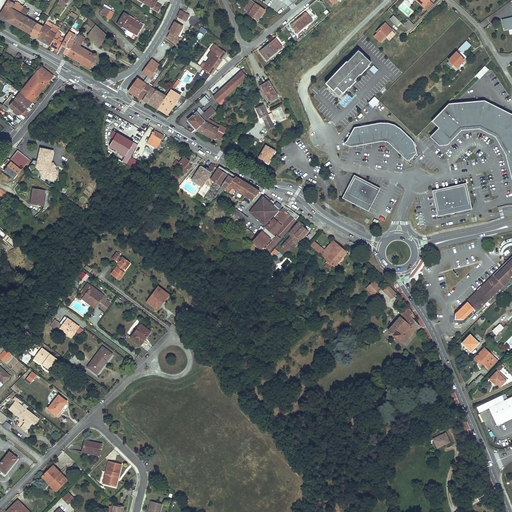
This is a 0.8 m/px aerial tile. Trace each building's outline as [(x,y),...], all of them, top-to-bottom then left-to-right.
[(1,16),(15,24),(21,12),(14,8),(16,5),(14,4),(15,2),(11,0),(10,0),(8,4),(1,16)] [(61,0),(59,5),(65,9),(69,0),(61,0)] [(156,2),(157,0),(141,0),(155,9),(161,12),(164,7),(159,4),(156,2)] [(429,0),(415,0),(423,7),(428,11),(434,4),(429,0)] [(250,4),(244,13),(247,14),(255,3),(252,1),(250,4)] [(247,14),(257,22),(265,10),(255,3),(247,14)] [(115,12),(104,5),(100,12),(111,19),(115,12)] [(187,16),(180,11),(177,17),(184,22),(187,16)] [(21,12),(15,24),(32,34),(39,23),(21,12)] [(145,25),(125,12),(118,23),(138,36),(145,25)] [(50,18),(49,17),(50,15),(46,13),(42,20),(47,23),(48,21),(50,18)] [(299,17),(289,25),(297,33),(312,20),(306,14),(300,19),(299,17)] [(400,21),(393,14),(389,19),(396,26),(400,21)] [(502,30),(511,27),(511,17),(500,21),(502,30)] [(97,26),(90,19),(83,31),(85,32),(88,29),(92,32),(97,26)] [(409,30),(414,25),(409,19),(404,24),(409,30)] [(45,26),(39,38),(52,45),(59,31),(61,29),(48,21),(47,23),(45,26)] [(379,30),(374,35),(381,42),(385,37),(389,40),(395,33),(384,22),(378,29),(379,30)] [(39,23),(32,34),(39,38),(45,26),(39,23)] [(176,37),(181,28),(174,24),(172,28),(169,32),(165,39),(167,40),(172,43),(173,42),(176,37)] [(92,32),(89,35),(100,45),(108,36),(97,26),(92,32)] [(59,31),(52,45),(61,51),(67,40),(61,37),(63,33),(59,31)] [(67,40),(61,51),(69,55),(80,36),(71,32),(67,40)] [(80,36),(69,55),(93,69),(99,57),(82,47),(87,38),(81,34),(80,36)] [(274,39),(260,50),(267,59),(281,47),(274,39)] [(467,40),(448,59),(454,65),(456,67),(464,58),(462,56),(471,45),(467,40)] [(202,67),(211,74),(226,53),(214,44),(210,49),(213,52),(202,67)] [(331,77),(325,84),(338,96),(347,86),(348,88),(354,81),(353,80),(364,68),(365,69),(368,66),(367,65),(370,62),(357,50),(341,68),(339,67),(331,77)] [(137,78),(128,90),(136,96),(150,75),(157,65),(154,62),(156,59),(153,57),(141,73),(146,77),(142,82),(137,78)] [(454,65),(448,59),(446,62),(452,67),(454,65)] [(480,79),(489,69),(485,65),(476,75),(480,79)] [(38,71),(50,80),(53,76),(41,67),(39,71),(37,69),(36,70),(38,71)] [(202,67),(194,78),(203,85),(211,74),(202,67)] [(149,87),(141,99),(146,102),(155,90),(153,88),(167,69),(165,68),(150,88),(149,87)] [(245,72),(242,69),(214,95),(220,100),(246,77),(243,74),(245,72)] [(20,93),(32,103),(50,80),(38,71),(36,70),(33,74),(35,75),(20,93)] [(150,75),(136,96),(141,99),(149,87),(147,85),(153,77),(150,75)] [(170,89),(156,109),(166,115),(176,100),(181,104),(184,99),(180,96),(178,94),(176,96),(174,95),(175,93),(174,92),(178,86),(180,88),(183,84),(177,80),(171,88),(170,89)] [(277,96),(266,82),(258,88),(269,102),(277,96)] [(4,92),(10,86),(7,83),(1,89),(4,92)] [(155,90),(146,102),(156,109),(170,89),(171,88),(169,86),(163,95),(155,90)] [(425,94),(421,89),(417,92),(419,95),(417,96),(419,98),(424,95),(425,94)] [(28,108),(32,103),(20,93),(10,106),(15,110),(14,111),(17,113),(18,116),(22,115),(25,118),(31,111),(31,110),(28,108)] [(209,99),(204,93),(199,98),(204,104),(209,99)] [(424,95),(419,98),(424,105),(429,101),(424,95)] [(375,96),(368,102),(373,107),(380,100),(375,96)] [(507,153),(511,172),(511,114),(483,100),(447,104),(430,121),(437,128),(448,138),(459,127),(479,126),(496,134),(507,153)] [(256,108),(254,109),(259,118),(260,117),(266,128),(271,125),(269,121),(266,114),(261,105),(260,106),(258,103),(255,105),(256,108)] [(6,113),(9,110),(4,105),(2,107),(0,108),(6,113)] [(213,112),(216,110),(212,105),(205,111),(206,112),(202,116),(197,110),(188,118),(196,128),(207,118),(213,112)] [(197,110),(202,116),(206,112),(205,111),(200,105),(197,110)] [(243,113),(249,109),(246,105),(240,109),(243,113)] [(207,118),(196,128),(211,139),(212,137),(215,139),(217,136),(220,138),(225,130),(219,126),(219,127),(207,118)] [(353,127),(345,142),(350,145),(380,139),(385,140),(388,141),(390,142),(403,156),(416,152),(413,141),(400,128),(393,124),(387,123),(379,122),(353,127)] [(511,185),(511,172),(507,153),(496,134),(479,126),(459,127),(448,138),(437,128),(428,137),(438,146),(446,145),(461,130),(478,129),(494,137),(504,154),(511,185)] [(130,157),(138,144),(113,130),(109,137),(113,139),(109,146),(125,156),(123,161),(126,163),(130,157)] [(163,136),(154,130),(147,142),(155,148),(159,143),(162,138),(163,136)] [(162,148),(170,139),(167,136),(164,140),(161,144),(159,146),(162,148)] [(345,142),(344,143),(350,147),(380,141),(384,141),(387,142),(389,144),(404,159),(408,163),(416,154),(416,152),(403,156),(390,142),(388,141),(385,140),(380,139),(350,145),(345,142)] [(267,163),(275,150),(265,145),(258,157),(267,163)] [(52,150),(40,148),(37,162),(44,173),(45,173),(45,177),(53,179),(55,171),(50,163),(49,163),(52,150)] [(14,154),(9,160),(20,169),(29,158),(18,149),(14,154)] [(180,161),(177,165),(186,172),(192,164),(190,162),(188,161),(190,159),(185,155),(180,161)] [(139,162),(130,157),(126,163),(135,169),(139,162)] [(9,160),(7,158),(0,166),(0,168),(13,179),(20,169),(9,160)] [(200,165),(210,172),(212,169),(207,166),(206,167),(201,164),(200,165)] [(204,180),(210,172),(200,165),(196,172),(192,179),(201,185),(204,180)] [(210,172),(204,180),(201,185),(201,186),(198,191),(197,193),(211,202),(215,197),(218,192),(220,193),(224,189),(236,175),(230,171),(229,173),(225,170),(224,171),(223,170),(224,168),(219,165),(218,167),(214,165),(212,169),(210,172)] [(178,176),(172,171),(166,178),(172,183),(178,176)] [(242,179),(236,175),(224,189),(229,192),(230,191),(232,187),(237,190),(238,191),(242,193),(252,199),(258,191),(241,180),(242,179)] [(377,189),(369,205),(371,206),(380,188),(353,175),(344,192),(346,193),(354,177),(377,189)] [(346,193),(369,205),(377,189),(354,177),(346,193)] [(468,205),(470,204),(466,183),(431,190),(436,212),(438,211),(433,192),(464,185),(468,205)] [(438,211),(468,205),(464,185),(433,192),(438,211)] [(42,194),(43,189),(31,187),(30,197),(32,197),(31,204),(41,205),(42,194)] [(368,212),(371,206),(369,205),(346,193),(344,192),(341,198),(368,212)] [(263,197),(261,196),(258,199),(254,204),(252,206),(250,208),(250,211),(253,214),(256,216),(265,224),(266,225),(279,210),(278,209),(275,207),(270,205),(268,201),(265,201),(263,197)] [(470,204),(468,205),(438,211),(436,212),(437,217),(471,209),(470,204)] [(243,223),(247,217),(237,209),(232,215),(243,223)] [(274,220),(266,228),(274,236),(265,247),(269,251),(295,220),(283,210),(275,220),(274,220)] [(298,220),(287,233),(290,235),(288,238),(294,243),(305,229),(302,226),(300,228),(297,225),(300,222),(298,220)] [(263,232),(254,242),(260,247),(269,237),(263,232)] [(289,244),(285,240),(278,249),(279,249),(281,251),(282,252),(289,244)] [(323,251),(311,241),(307,245),(320,255),(323,251)] [(331,267),(344,252),(332,241),(323,251),(320,255),(323,258),(321,260),(324,262),(322,265),(325,268),(328,264),(331,267)] [(117,263),(108,274),(116,280),(122,272),(120,270),(122,268),(124,269),(129,262),(121,257),(120,258),(118,256),(119,255),(115,252),(110,258),(114,261),(116,258),(119,260),(117,263)] [(511,257),(503,266),(460,309),(460,317),(470,317),(480,307),(478,306),(480,305),(481,306),(511,277),(511,275),(511,273),(511,272),(511,257)] [(104,296),(85,282),(81,288),(82,289),(79,291),(77,294),(86,301),(89,298),(96,303),(94,305),(98,308),(104,300),(102,299),(104,296)] [(377,289),(369,282),(362,289),(370,297),(372,293),(374,291),(377,289)] [(394,294),(385,285),(380,291),(389,299),(394,294)] [(152,292),(145,302),(154,308),(159,302),(161,304),(168,294),(158,287),(153,294),(152,292)] [(104,300),(98,308),(102,311),(109,302),(105,299),(104,300)] [(414,314),(408,307),(403,312),(399,316),(388,329),(401,343),(418,325),(415,320),(416,318),(414,314)] [(64,326),(68,319),(65,316),(60,323),(64,326)] [(79,326),(68,319),(64,326),(60,323),(55,319),(50,326),(58,331),(60,328),(72,337),(76,331),(79,326)] [(33,328),(27,323),(24,321),(20,327),(26,331),(31,334),(33,331),(32,330),(33,328)] [(141,337),(147,329),(139,322),(128,336),(136,343),(141,337)] [(505,324),(496,334),(499,336),(508,327),(505,324)] [(480,342),(471,333),(463,342),(471,350),(480,342)] [(496,334),(493,337),(497,342),(501,337),(499,336),(496,334)] [(367,344),(371,339),(366,336),(363,342),(367,344)] [(111,354),(102,347),(88,366),(97,373),(111,354)] [(489,369),(497,360),(485,347),(474,358),(481,364),(482,362),(489,369)] [(12,356),(6,349),(0,354),(0,358),(4,363),(12,356)] [(56,360),(41,349),(35,356),(44,362),(43,365),(49,370),(56,360)] [(81,358),(75,354),(70,361),(76,365),(81,358)] [(44,362),(35,356),(33,358),(43,365),(44,362)] [(493,379),(499,385),(506,377),(499,370),(503,365),(501,363),(496,367),(497,369),(488,377),(492,381),(493,379)] [(9,377),(0,367),(0,381),(2,384),(9,377)] [(32,371),(25,380),(30,384),(35,377),(37,375),(32,371)] [(473,388),(485,376),(482,373),(475,380),(474,378),(468,384),(473,388)] [(511,395),(488,407),(496,423),(511,415),(511,395)] [(61,410),(67,403),(59,396),(47,410),(57,418),(62,411),(61,410)] [(37,417),(15,401),(8,410),(20,418),(24,420),(25,422),(21,428),(27,432),(33,423),(37,417)] [(444,433),(431,439),(436,449),(448,442),(444,433)] [(101,444),(84,440),(81,451),(98,455),(101,444)] [(0,470),(5,474),(18,459),(10,452),(6,457),(0,464),(0,470)] [(116,486),(122,465),(109,461),(103,483),(116,486)] [(68,478),(53,464),(42,476),(49,483),(51,480),(59,487),(68,478)] [(59,487),(51,480),(49,483),(56,490),(59,487)] [(69,503),(74,497),(69,492),(63,498),(69,503)] [(30,511),(18,500),(7,511),(30,511)] [(160,511),(163,502),(151,500),(148,511),(152,511),(160,511)] [(122,511),(124,505),(114,503),(113,505),(112,511),(111,511),(118,511),(119,511),(120,511),(122,511)]
